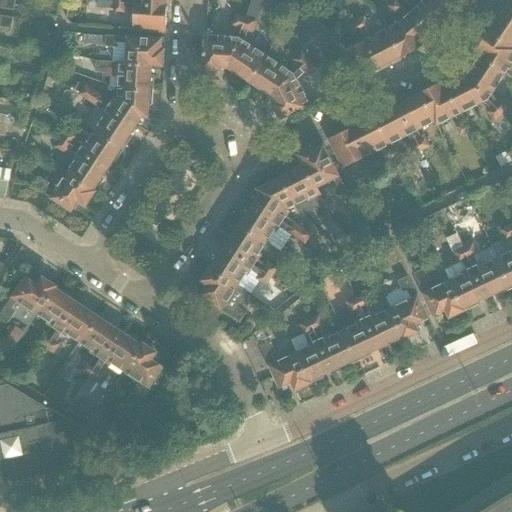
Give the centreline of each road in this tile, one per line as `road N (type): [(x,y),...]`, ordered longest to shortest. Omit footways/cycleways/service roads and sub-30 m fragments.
road 1 (primary): [(511,355),(277,467),(166,510)]
road 2 (residential): [(240,156),(454,51),(491,0)]
road 3 (primary): [(263,511),(511,391)]
road 4 (residential): [(511,332),(264,444)]
road 5 (residential): [(333,511),(511,430)]
road 6 (residential): [(264,444),(224,355),(145,304)]
road 7 (residential): [(184,120),(89,268)]
road 8 (residential): [(145,304),(240,156)]
road 9 (residential): [(264,444),(177,481),(166,510)]
road 10 (residential): [(189,0),(184,120)]
